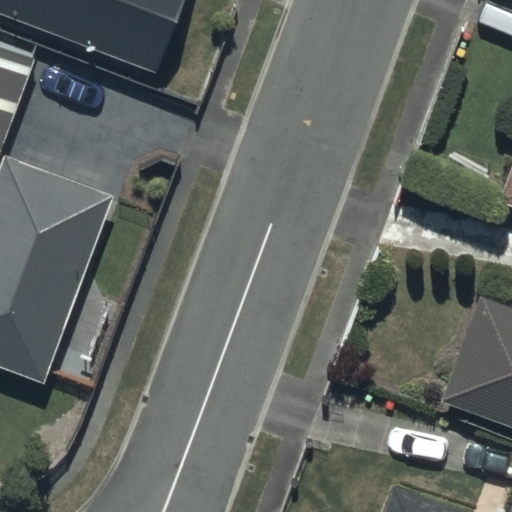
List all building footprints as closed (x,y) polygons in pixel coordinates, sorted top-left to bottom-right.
[(0,0),(0,14),(165,76),(193,0),(0,0)] [(0,155),(37,60),(0,45),(0,155)] [(6,157),(0,175),(0,369),(52,387),(81,303),(118,196),(6,157)] [(511,166),(497,205),(511,210),(511,166)] [(511,310),(480,299),(443,405),(511,429),(511,310)] [(461,511),(391,486),(381,511),(511,511),(511,495),(505,511),(461,511)]
